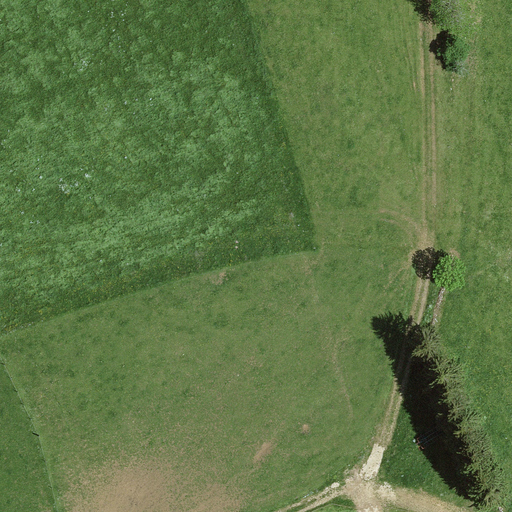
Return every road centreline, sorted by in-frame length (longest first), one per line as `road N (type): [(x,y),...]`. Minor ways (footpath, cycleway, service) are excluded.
road 1 (track): [(365,491),(400,391),(427,271),(426,0)]
road 2 (track): [(426,511),(355,487),(298,511)]
